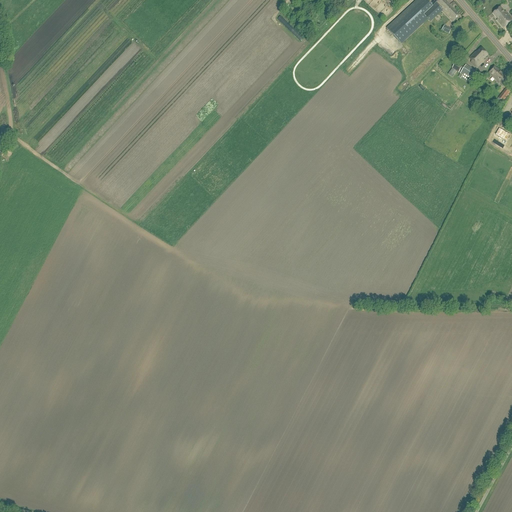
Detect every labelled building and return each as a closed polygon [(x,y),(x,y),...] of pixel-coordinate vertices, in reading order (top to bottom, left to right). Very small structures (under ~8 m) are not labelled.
[(442,11),(453,22),(460,16),(444,0),(438,0),(436,2),(436,3),(432,7),(426,0),(417,0),(387,28),(401,44),(424,23),(428,20),(430,22),(434,19),(442,11)] [(505,13),(501,8),(493,14),(498,20),(497,21),(504,29),(511,22),(511,19),(506,12),(505,13)] [(278,19),(302,42),(304,40),(280,17),(278,19)] [(451,30),(444,26),(442,31),(449,34),(451,30)] [(410,53),(418,46),(412,40),(404,46),(410,53)] [(393,56),(395,53),(388,48),(386,51),(393,56)] [(488,55),(481,48),(478,52),(476,52),(470,58),(472,61),(471,63),(477,68),(485,60),(484,59),(488,55)] [(463,68),(456,63),(453,69),(459,73),(463,68)] [(479,74),(466,66),(458,77),(471,86),(479,74)] [(509,79),(495,67),(489,73),(499,82),(498,82),(503,86),(509,79)] [(511,93),(506,89),(499,98),(503,102),(511,93)] [(511,122),(502,118),(498,124),(503,127),(503,128),(507,130),(511,122)]
